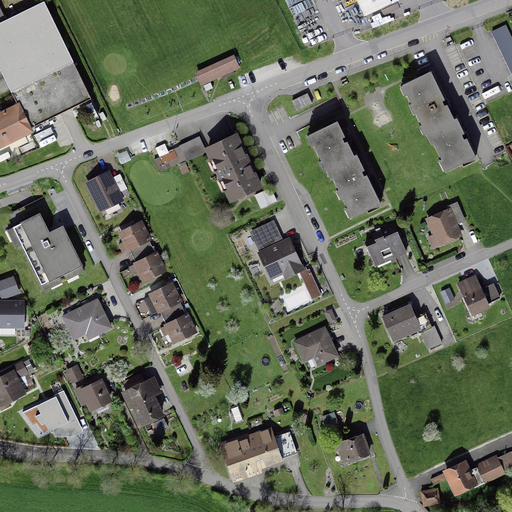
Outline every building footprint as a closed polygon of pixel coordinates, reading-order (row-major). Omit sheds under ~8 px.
[(0,23),(0,71),(4,79),(39,62),(46,75),(10,93),(17,106),(0,114),(0,145),(27,133),(28,129),(90,99),(43,2),(5,21),(0,23)] [(196,76),(200,85),(238,68),(234,59),(196,76)] [(461,135),(463,134),(456,119),(453,120),(446,106),(443,107),(441,102),(443,101),(430,72),(401,86),(425,135),(428,133),(446,171),(474,158),(465,139),(463,140),(461,135)] [(296,111),(311,104),(306,94),(291,101),(296,111)] [(351,218),(365,211),(379,204),(356,155),(353,157),(336,122),(308,136),(325,171),(328,170),(351,218)] [(207,149),(210,156),(213,162),(216,161),(218,167),(215,168),(222,182),(225,180),(228,186),(225,188),(231,200),(258,187),(234,136),(207,149)] [(176,158),(178,163),(204,151),(198,138),(173,150),(173,151),(159,158),(162,164),(176,158)] [(100,209),(119,199),(107,175),(87,185),(100,209)] [(47,196),(7,216),(41,285),(81,266),(47,196)] [(438,245),(459,236),(448,210),(426,220),(438,245)] [(148,240),(139,223),(119,233),(128,250),(148,240)] [(272,223),(252,233),(259,247),(278,238),(272,223)] [(405,252),(402,245),(394,228),(381,234),(380,232),(372,235),(374,239),(364,243),(372,262),(392,254),(393,257),(405,252)] [(285,277),(301,269),(287,241),(259,254),(270,278),(283,272),(285,277)] [(163,271),(155,254),(135,264),(143,281),(163,271)] [(0,291),(2,298),(19,292),(13,275),(0,279),(0,291)] [(499,298),(492,284),(480,290),(475,277),(457,285),(471,314),(488,306),(487,304),(499,298)] [(178,302),(170,284),(150,294),(158,311),(178,302)] [(443,298),(451,294),(448,289),(440,293),(443,298)] [(109,328),(107,324),(96,301),(62,317),(73,339),(94,328),(97,334),(109,328)] [(0,325),(23,326),(23,305),(0,304),(0,325)] [(430,328),(424,313),(414,318),(409,306),(382,318),(392,341),(404,336),(403,333),(420,325),(423,331),(430,328)] [(194,332),(185,315),(165,325),(174,342),(194,332)] [(324,362),(336,356),(323,329),(294,343),(303,361),(320,353),(324,362)] [(29,380),(21,364),(5,372),(7,375),(0,378),(0,399),(4,397),(7,401),(22,393),(19,385),(29,380)] [(72,382),(80,378),(75,367),(67,372),(72,382)] [(140,375),(123,383),(127,392),(123,393),(130,408),(134,406),(142,423),(160,415),(157,408),(159,407),(157,402),(155,403),(152,397),(158,394),(152,380),(144,383),(140,375)] [(90,409),(108,400),(99,382),(85,388),(84,386),(74,390),(81,404),(87,401),(90,409)] [(238,405),(231,409),(235,417),(241,414),(238,405)] [(160,430),(166,427),(163,419),(156,422),(160,430)] [(258,466),(292,454),(286,437),(274,441),(270,429),(247,437),(246,435),(219,444),(231,476),(258,467),(258,466)] [(349,461),(368,454),(361,435),(342,442),(343,444),(336,446),(342,462),(348,459),(349,461)] [(511,468),(511,459),(509,453),(496,459),(496,458),(468,472),(463,463),(445,472),(455,493),(473,484),(474,487),(503,473),(511,468)] [(433,486),(445,480),(442,474),(430,479),(433,486)] [(436,489),(421,492),(423,506),(438,503),(436,489)]
